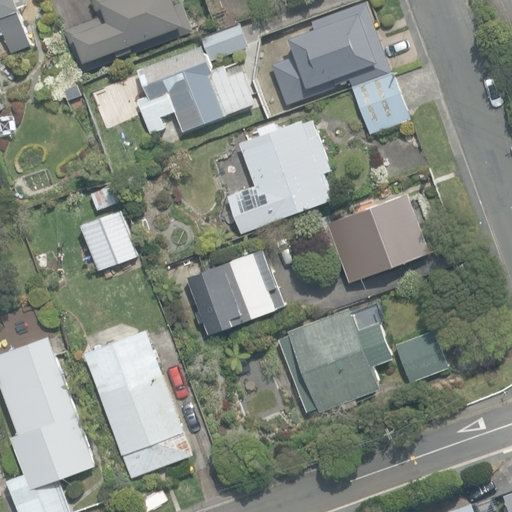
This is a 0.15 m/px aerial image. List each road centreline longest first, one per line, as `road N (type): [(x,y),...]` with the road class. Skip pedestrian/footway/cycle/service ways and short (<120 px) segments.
road 1 (residential): [(511,417),(256,511)]
road 2 (residential): [(438,0),(511,202)]
